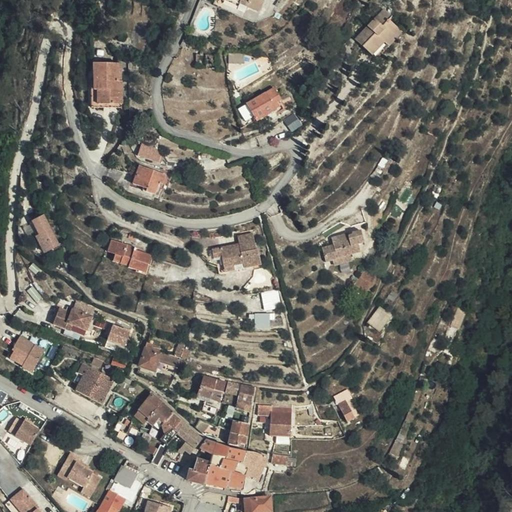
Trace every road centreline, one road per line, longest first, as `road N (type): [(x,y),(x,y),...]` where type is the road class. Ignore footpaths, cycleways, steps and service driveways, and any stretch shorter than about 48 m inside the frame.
road 1 (residential): [(0,303),(12,297),(18,163),(54,30),(65,37),(73,127),(103,192),(129,208),(201,225),(266,209),(278,198),(296,167),(293,151),(232,151),(166,131),(154,112),(193,0)]
road 2 (residential): [(187,511),(185,490),(0,381)]
